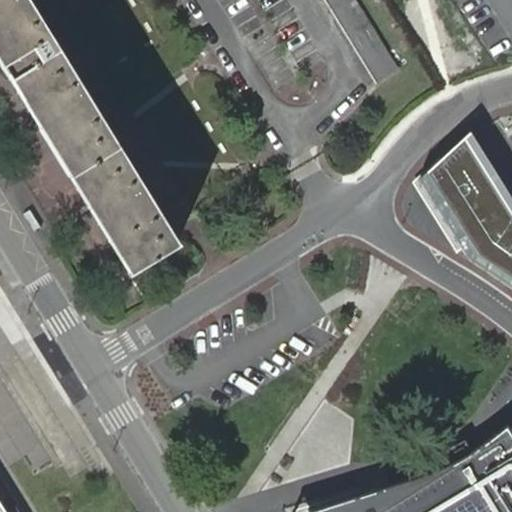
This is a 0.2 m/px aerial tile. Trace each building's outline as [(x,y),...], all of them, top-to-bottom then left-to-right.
[(0,0),(0,63),(9,78),(58,48),(28,0),(0,0)] [(84,0),(114,59),(150,41),(128,0),(84,0)] [(354,0),(324,0),(376,83),(397,70),(354,0)] [(69,175),(117,145),(58,48),(9,78),(69,175)] [(136,94),(182,199),(234,177),(189,71),(136,94)] [(511,205),(466,134),(411,183),(455,258),(511,293),(511,205)] [(168,229),(117,145),(69,175),(129,273),(165,251),(177,243),(168,229)] [(511,511),(511,436),(506,426),(460,459),(433,472),(318,508),(319,511),(511,511)]
